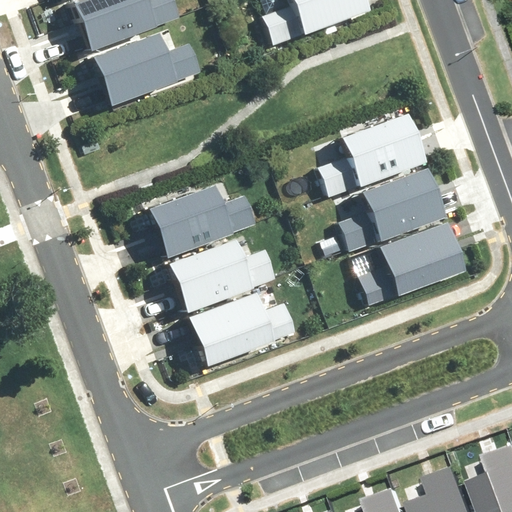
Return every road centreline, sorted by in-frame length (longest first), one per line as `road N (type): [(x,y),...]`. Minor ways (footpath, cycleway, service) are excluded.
road 1 (residential): [(134,454),(511,317)]
road 2 (residential): [(511,376),(156,511)]
road 3 (residential): [(134,454),(6,103)]
road 4 (residential): [(511,197),(438,0)]
